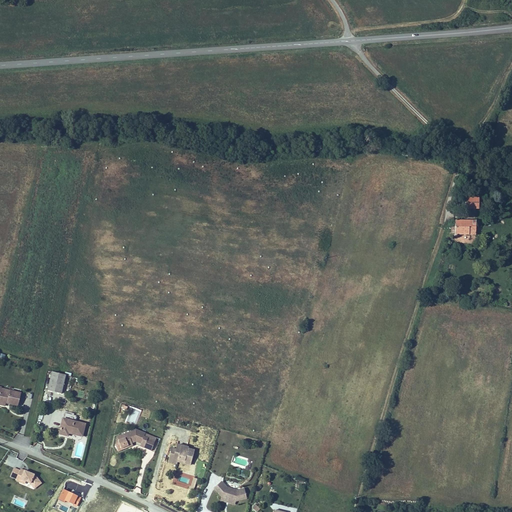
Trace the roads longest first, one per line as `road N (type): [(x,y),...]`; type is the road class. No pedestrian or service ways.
road 1 (tertiary): [(0,65),(511,27)]
road 2 (track): [(464,151),(354,511)]
road 3 (unclassified): [(0,439),(164,511)]
road 4 (track): [(349,40),(464,151)]
